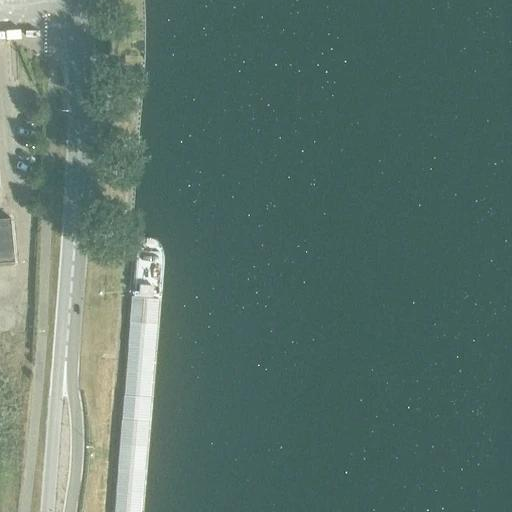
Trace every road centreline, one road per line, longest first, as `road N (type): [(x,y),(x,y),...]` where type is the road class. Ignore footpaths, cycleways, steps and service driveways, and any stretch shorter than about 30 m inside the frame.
road 1 (primary): [(63,362),(77,151),(76,0)]
road 2 (primary): [(67,511),(76,440),(63,362)]
road 3 (primary): [(63,362),(45,511)]
